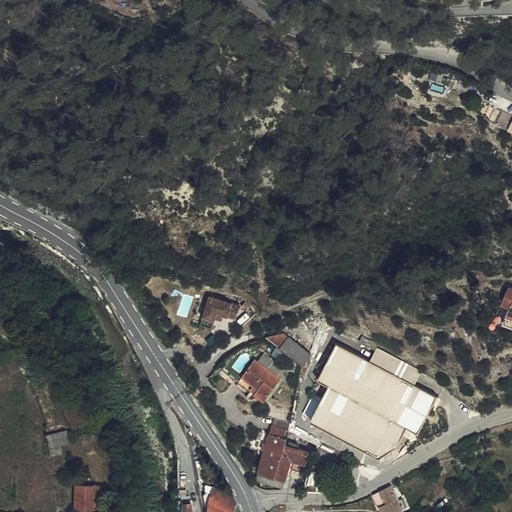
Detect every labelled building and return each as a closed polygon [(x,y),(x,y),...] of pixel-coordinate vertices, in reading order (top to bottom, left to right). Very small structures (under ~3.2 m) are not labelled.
[(501,120),(501,112),(491,107),(484,118),(500,128),(501,120)] [(511,118),(501,112),(501,120),(500,128),(511,135),(511,118)] [(423,291),(432,301),(438,294),(429,285),(423,291)] [(216,300),(208,318),(205,327),(215,331),(219,323),(222,317),(226,320),(239,325),(244,314),(216,300)] [(246,314),(255,326),(259,324),(251,307),(246,314)] [(285,334),(267,339),(307,363),(314,351),(285,334)] [(364,337),(362,342),(378,350),(380,345),(364,337)] [(378,350),(362,342),(361,343),(377,351),(378,350)] [(418,385),(372,362),(338,345),(319,380),(322,381),(316,394),(325,399),(320,410),(397,448),(403,445),(406,437),(416,442),(421,432),(423,433),(441,396),(418,385)] [(279,347),(274,354),(282,358),(286,351),(279,347)] [(378,350),(377,351),(372,362),(418,385),(424,373),(378,350)] [(269,351),(260,360),(273,369),(279,362),(269,351)] [(273,369),(260,360),(259,359),(242,382),(259,394),(259,393),(269,400),(285,378),(273,369)] [(202,390),(195,385),(199,394),(204,391),(203,390),(202,390)] [(442,407),(432,418),(439,424),(449,414),(442,407)] [(397,448),(320,410),(313,422),(383,457),(397,448)] [(60,421),(42,426),(44,435),(62,429),(60,421)] [(290,432),(291,428),(278,422),(277,428),(290,432)] [(289,445),(290,440),(288,439),(290,432),(277,428),(274,436),(272,444),(288,449),(289,445)] [(62,429),(44,435),(44,438),(63,432),(62,429)] [(63,432),(44,438),(47,450),(48,450),(57,447),(67,445),(63,432)] [(261,442),(265,443),(265,442),(272,444),(274,436),(264,433),(261,442)] [(265,443),(262,453),(269,454),(263,474),(289,482),(292,470),(307,474),(312,456),(288,449),(272,444),(265,442),(265,443)] [(313,453),(289,445),(288,449),(312,456),(313,453)] [(60,455),(57,447),(48,450),(50,458),(60,455)] [(289,482),(263,474),(261,482),(286,490),(289,482)] [(397,493),(393,485),(380,491),(390,511),(393,511),(401,508),(397,500),(396,496),(397,493)] [(93,487),(93,492),(92,510),(99,511),(101,487),(93,487)] [(232,511),(235,505),(233,500),(215,489),(213,496),(209,491),(207,493),(204,495),(207,507),(211,509),(210,511),(232,511)] [(93,492),(75,490),(74,508),(87,510),(92,510),(93,492)] [(390,511),(380,491),(380,490),(372,495),(380,511),(390,511)] [(191,511),(188,500),(182,501),(181,511),(191,511)]
